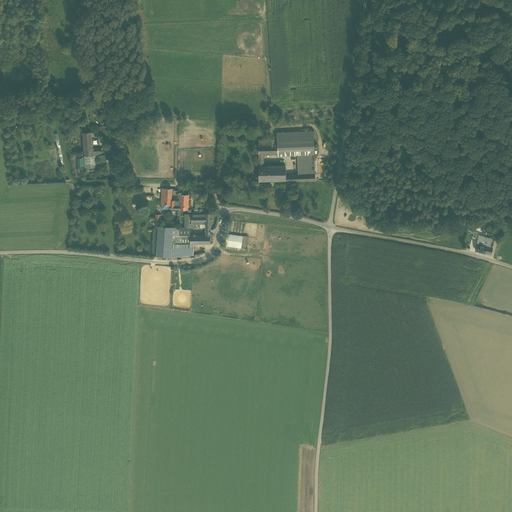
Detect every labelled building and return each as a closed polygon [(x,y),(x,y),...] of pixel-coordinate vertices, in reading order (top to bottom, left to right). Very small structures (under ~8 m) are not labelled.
[(277,155),(297,155),(314,154),(314,131),(277,132),(277,139),(277,154),(277,155)] [(83,132),(84,156),(93,156),(93,149),(91,132),(83,132)] [(259,145),(259,148),(259,153),(259,160),(264,160),(264,154),(277,154),(277,139),(259,139),(259,145)] [(315,181),(314,154),(297,155),(298,174),(290,175),(286,175),(286,180),(286,182),(290,182),(315,181)] [(84,156),(84,166),(96,165),(95,156),(93,156),(84,156)] [(268,167),(264,167),(259,167),(259,181),(278,180),(278,182),(286,182),(286,180),(286,175),(286,166),(268,166),(268,167)] [(161,204),(161,205),(170,205),(170,204),(171,198),(171,193),(171,189),(162,188),(162,193),(161,204)] [(190,193),(185,193),(180,193),(180,198),(180,204),(183,205),(183,208),(176,209),(177,214),(180,214),(181,210),(189,210),(189,205),(190,193)] [(205,228),(205,229),(210,229),(210,223),(212,223),(212,213),(206,213),(204,213),(204,214),(202,214),(202,209),(197,209),(198,214),(194,214),(186,214),(186,227),(186,228),(190,228),(200,228),(200,223),(205,223),(205,228)] [(171,257),(173,228),(173,227),(158,226),(156,256),(171,257)] [(210,244),(210,235),(205,235),(190,236),(190,228),(186,228),(186,227),(185,227),(173,228),(171,257),(182,257),(193,256),(193,244),(210,244)] [(225,246),(240,248),(242,236),(227,234),(225,246)] [(485,236),(484,239),(484,240),(488,241),(487,247),(492,248),(493,245),(491,245),(492,239),(485,236)] [(477,244),(475,250),(480,252),(485,253),(484,253),(485,250),(484,249),(485,246),(479,244),(477,244)] [(487,247),(485,246),(484,249),(485,250),(484,253),(485,253),(491,255),(492,248),(487,247)]
